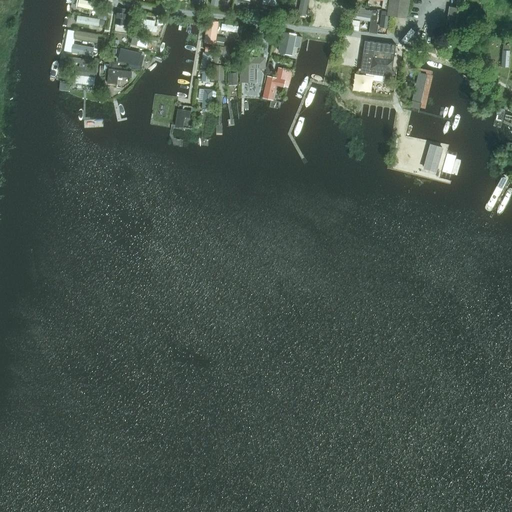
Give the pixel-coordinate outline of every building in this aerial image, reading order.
[(94,3),(79,0),(78,6),(93,9),(94,3)] [(235,0),(248,2),(246,12),(252,13),(254,0),(235,0)] [(307,0),(299,0),(297,14),(304,16),(307,0)] [(344,1),(335,0),(325,0),(323,20),(340,22),(344,1)] [(389,0),(389,1),(388,14),(407,17),(409,0),(389,0)] [(370,20),(372,11),(365,10),(365,7),(355,6),(354,10),(353,18),(370,20)] [(450,6),(446,30),(470,34),(473,18),(465,17),(466,9),(450,6)] [(129,9),(116,7),(114,26),(122,27),(123,25),(127,25),(129,9)] [(372,11),(370,20),(369,32),(377,33),(378,25),(376,25),(378,11),(372,11)] [(96,14),(91,13),(90,16),(91,17),(91,18),(76,15),(75,21),(93,24),(94,17),(95,18),(96,14)] [(154,21),(143,19),(142,24),(138,24),(137,29),(156,32),(156,26),(153,26),(154,21)] [(204,43),(215,44),(218,21),(207,19),(204,43)] [(237,25),(221,23),(220,30),(236,32),(237,25)] [(90,34),(73,31),(72,37),(89,40),(90,34)] [(280,52),(292,55),(294,45),(296,35),(296,34),(284,32),(280,52)] [(466,46),(467,38),(459,37),(445,35),(444,43),(458,45),(466,46)] [(362,67),(361,72),(385,76),(385,77),(385,78),(386,79),(387,79),(388,80),(389,79),(390,79),(390,78),(391,77),(391,75),(395,44),(366,40),(362,67)] [(93,47),(72,44),(71,53),(91,56),(93,47)] [(224,47),(215,46),(213,62),(225,64),(225,61),(227,61),(228,56),(223,56),(224,47)] [(142,70),(144,59),(138,53),(131,52),(129,70),(136,70),(142,70)] [(210,68),(213,54),(207,53),(203,52),(200,66),(204,67),(210,68)] [(240,82),(257,82),(257,68),(266,68),(266,57),(249,57),(241,57),(241,62),(240,82)] [(222,80),(222,65),(213,65),(213,74),(210,74),(210,80),(222,80)] [(236,72),(236,65),(231,65),(231,72),(227,72),(227,84),(236,84),(236,72)] [(95,68),(75,66),(74,74),(94,76),(95,68)] [(130,71),(111,70),(109,69),(107,83),(118,84),(118,76),(130,77),(130,71)] [(426,80),(427,75),(418,73),(417,80),(416,82),(412,103),(416,104),(421,105),(426,80)] [(285,79),(267,75),(262,98),(272,100),(276,85),(284,87),(285,79)] [(216,96),(216,90),(211,89),(202,88),(199,88),(198,101),(201,102),(200,109),(209,110),(211,96),(216,96)] [(317,89),(308,149),(318,150),(327,91),(317,89)] [(190,110),(177,108),(174,126),(182,127),(183,117),(189,117),(190,110)] [(484,131),(467,188),(477,191),(494,134),(484,131)] [(501,175),(484,208),(491,211),(508,179),(501,175)]
